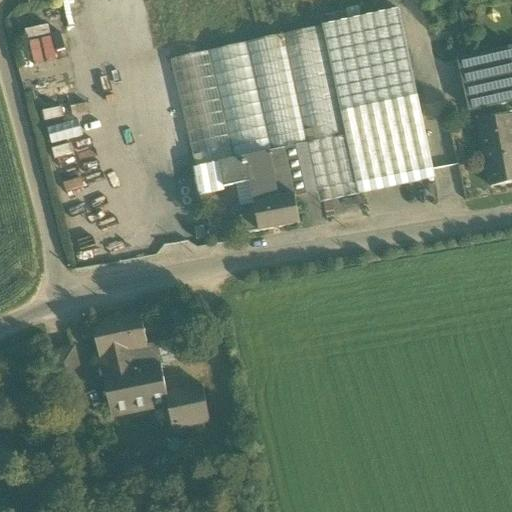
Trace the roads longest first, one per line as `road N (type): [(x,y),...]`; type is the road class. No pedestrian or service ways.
road 1 (unclassified): [(64,311),(252,261),(511,218)]
road 2 (unclassified): [(0,66),(64,311)]
